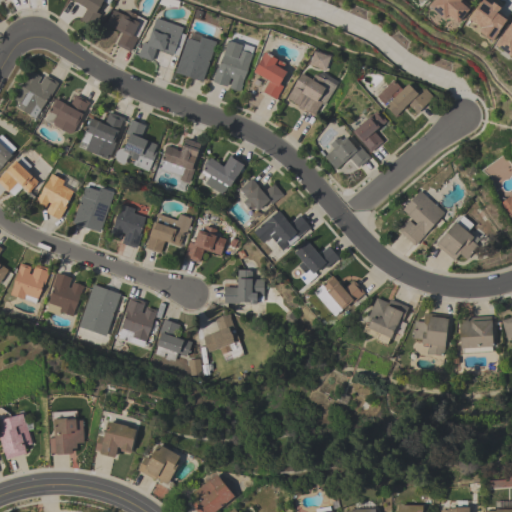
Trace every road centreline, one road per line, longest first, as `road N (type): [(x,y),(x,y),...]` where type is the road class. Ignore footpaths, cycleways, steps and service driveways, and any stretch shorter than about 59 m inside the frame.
road 1 (residential): [(33,38),(133,89),(248,130),(302,171),(344,223),(401,273),(467,289),(511,281)]
road 2 (residential): [(0,218),(55,246),(192,293)]
road 3 (residential): [(344,223),(466,115)]
road 4 (residential): [(141,511),(93,489),(58,485),(0,497)]
